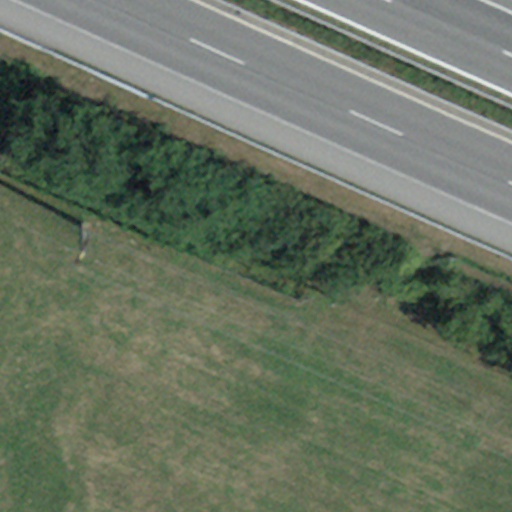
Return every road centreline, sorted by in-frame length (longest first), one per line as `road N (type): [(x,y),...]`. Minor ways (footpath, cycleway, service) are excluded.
road 1 (motorway): [(107,0),(511,179)]
road 2 (motorway): [(511,52),(394,0)]
